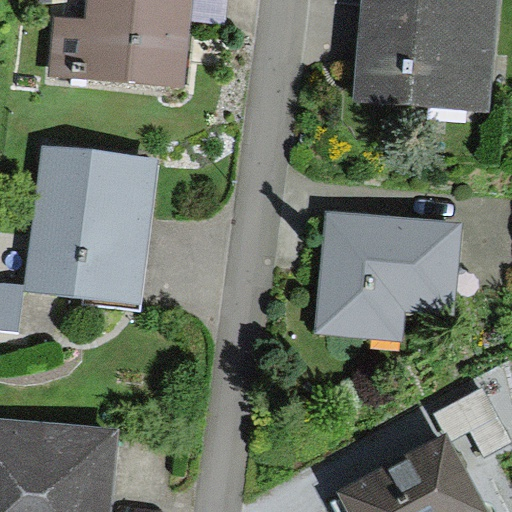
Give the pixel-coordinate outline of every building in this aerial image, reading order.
[(88,0),(86,25),(56,22),(50,82),(184,95),(191,24),(193,0),(88,0)] [(193,0),(191,24),(227,28),(229,0),(193,0)] [(487,0),(362,0),(353,105),(490,117),(500,1),(487,0)] [(161,167),(45,151),(25,291),(0,287),(0,332),(55,340),(60,303),(141,314),(153,226),(161,167)] [(394,223),(325,217),(313,335),(403,344),(405,316),(455,321),(464,230),(394,223)] [(121,438),(0,423),(0,511),(112,511),(114,502),(121,438)] [(393,472),(338,501),(344,511),(485,511),(448,442),(393,472)]
